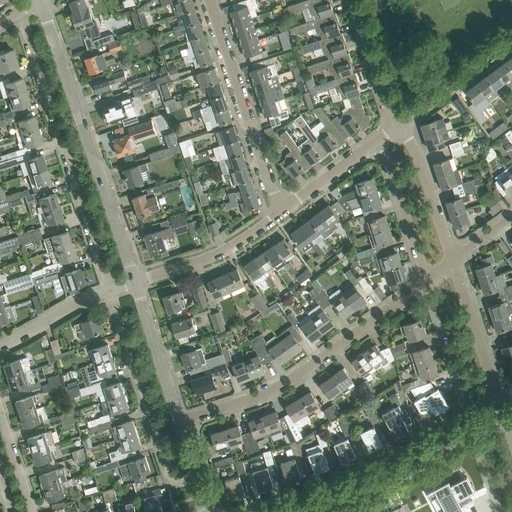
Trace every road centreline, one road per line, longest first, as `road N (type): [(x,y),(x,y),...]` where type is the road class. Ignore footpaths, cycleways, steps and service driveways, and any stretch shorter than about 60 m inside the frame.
road 1 (residential): [(134,282),(40,0)]
road 2 (residential): [(110,290),(18,11)]
road 3 (residential): [(179,422),(298,373),(425,281)]
road 4 (residential): [(280,213),(209,0)]
road 5 (residential): [(197,479),(170,474),(110,290)]
road 6 (tertiary): [(291,511),(362,487),(471,427)]
road 7 (residential): [(134,282),(198,261),(280,213)]
road 8 (residential): [(499,406),(453,259)]
road 9 (residential): [(471,427),(425,281)]
road 10 (residential): [(425,281),(379,138)]
road 11 (residential): [(179,422),(134,282)]
road 12 (residential): [(453,259),(399,124)]
road 13 (residential): [(399,124),(511,41)]
road 14 (residential): [(399,124),(352,0)]
road 15 (residential): [(280,213),(379,138)]
road 16 (residential): [(0,346),(110,290)]
